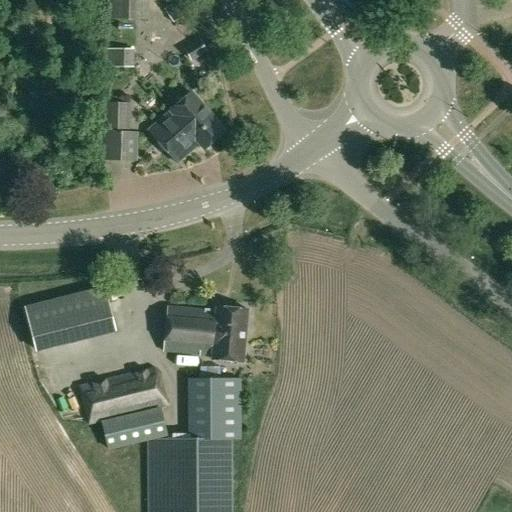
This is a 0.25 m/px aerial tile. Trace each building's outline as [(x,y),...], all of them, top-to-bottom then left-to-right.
[(0,0),(0,13),(22,9),(19,0),(0,0)] [(109,0),(108,18),(148,19),(148,0),(109,0)] [(200,41),(185,50),(191,60),(206,52),(200,41)] [(191,132),(200,144),(205,150),(225,130),(191,93),(176,106),(195,128),(191,132)] [(130,104),(106,103),(104,160),(136,161),(137,133),(129,133),(130,104)] [(195,128),(176,106),(171,111),(149,131),(178,163),(200,144),(191,132),(195,128)] [(35,348),(115,328),(106,287),(24,307),(35,348)] [(244,362),(248,309),(216,306),(216,310),(168,306),(164,351),(213,355),(212,359),(244,362)] [(156,366),(79,385),(89,425),(102,422),(162,407),(170,405),(161,370),(156,366)] [(201,378),(190,378),(191,439),(241,439),(241,378),(223,378),(201,378)] [(109,449),(148,440),(169,435),(162,407),(102,422),(109,449)] [(233,511),(233,439),(148,440),(148,511),(233,511)]
